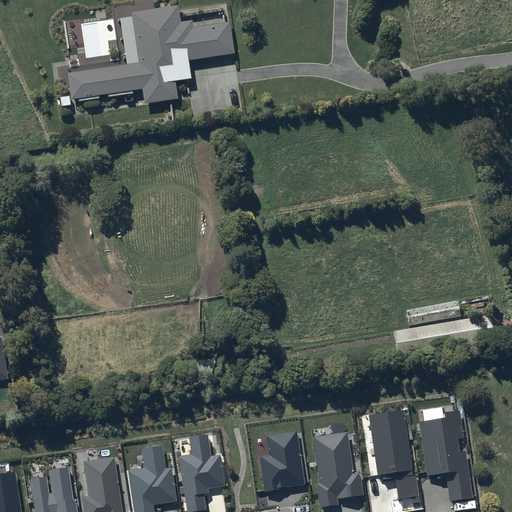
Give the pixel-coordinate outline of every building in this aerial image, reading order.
[(142,87),(144,103),(176,99),(173,83),(191,80),(189,62),(234,56),(229,21),(192,27),(191,22),(178,24),(175,8),(131,14),(138,64),(66,74),(70,97),(142,87)] [(492,310),(489,293),(405,308),(408,326),(492,310)] [(394,329),(294,345),(298,371),(398,354),(394,329)] [(0,379),(8,379),(2,337),(0,337),(0,379)] [(403,410),(369,415),(378,475),(381,475),(381,481),(395,479),(399,499),(420,495),(416,474),(413,475),(403,410)] [(464,438),(460,411),(444,413),(445,417),(419,422),(427,476),(446,473),(450,502),(473,498),(466,451),(459,452),(458,439),(464,438)] [(297,430),(266,435),(268,454),(259,455),(264,492),(305,486),(297,430)] [(348,432),(313,437),(319,483),(316,483),(320,508),(338,505),(337,499),(364,495),(360,471),(353,472),(348,432)] [(207,434),(189,437),(192,454),(179,456),(187,511),(191,511),(207,509),(204,494),(209,493),(208,488),(225,486),(220,454),(211,455),(207,434)] [(162,446),(141,449),(144,468),(128,470),(133,511),(154,511),(153,505),(177,502),(172,467),(166,468),(162,446)] [(122,511),(115,457),(83,461),(88,496),(82,497),(83,511),(122,511)] [(46,477),(31,479),(35,511),(77,511),(76,503),(73,501),(68,467),(49,470),(52,493),(49,493),(46,477)] [(21,511),(16,472),(0,474),(0,511),(21,511)]
